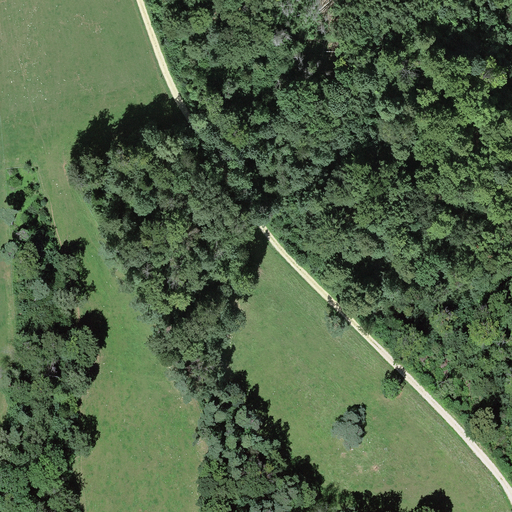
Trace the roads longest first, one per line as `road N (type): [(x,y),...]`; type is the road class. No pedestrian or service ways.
road 1 (track): [(136,0),(192,127),(267,238),(496,471),(511,497)]
road 2 (track): [(511,128),(473,88),(448,39),(442,0)]
